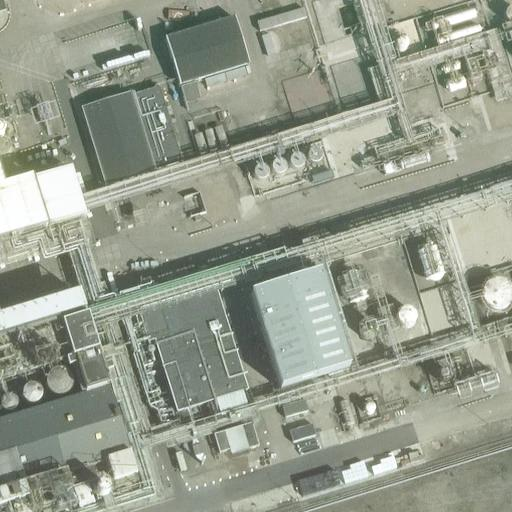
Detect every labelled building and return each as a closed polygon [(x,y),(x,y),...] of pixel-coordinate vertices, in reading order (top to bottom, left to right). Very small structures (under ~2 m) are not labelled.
[(305,11),(257,25),(260,33),(308,19),(305,11)] [(137,21),(85,37),(93,62),(103,59),(107,68),(148,55),(137,21)] [(203,101),(197,85),(250,69),(236,22),(165,43),(187,106),(203,101)] [(183,165),(159,87),(81,111),(106,192),(155,177),(154,173),(183,165)] [(193,127),(200,151),(233,142),(227,118),(193,127)] [(0,245),(85,220),(70,171),(2,192),(0,184),(0,245)] [(191,231),(237,218),(227,183),(181,196),(191,231)] [(443,273),(434,240),(411,246),(420,279),(443,273)] [(258,265),(265,290),(291,282),(284,257),(258,265)] [(370,297),(361,270),(340,277),(349,304),(370,297)] [(319,275),(250,296),(279,391),(348,370),(319,275)] [(511,284),(511,283),(509,280),(504,277),(500,276),(497,275),(493,275),(488,276),(482,280),(480,283),(477,287),(476,291),(475,295),(477,303),(480,309),(483,312),(486,314),(494,316),(501,315),(505,313),(509,311),(511,307),(511,306),(511,284)] [(246,393),(216,296),(214,289),(163,305),(144,311),(138,313),(147,344),(153,342),(176,414),(246,393)] [(144,311),(163,305),(159,294),(140,300),(144,311)] [(86,319),(61,327),(71,361),(96,354),(86,319)] [(109,390),(0,422),(0,511),(27,503),(23,489),(105,464),(112,486),(135,479),(109,390)] [(247,452),(258,448),(251,426),(240,429),(247,452)] [(229,452),(224,434),(213,437),(218,455),(229,452)]
